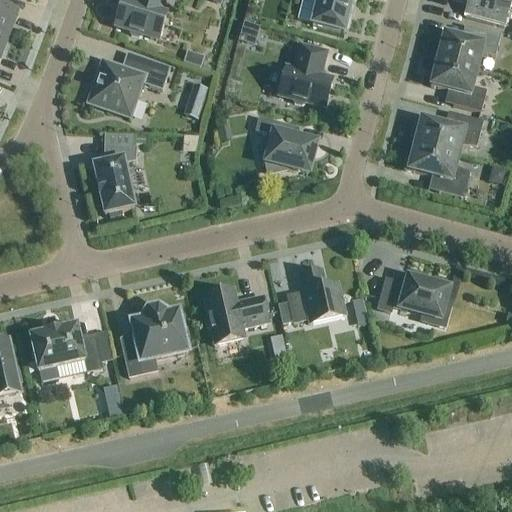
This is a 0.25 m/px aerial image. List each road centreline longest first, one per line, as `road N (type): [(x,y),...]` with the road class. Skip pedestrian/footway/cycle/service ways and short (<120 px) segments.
road 1 (residential): [(76,269),(351,209)]
road 2 (residential): [(351,209),(350,178),(397,0)]
road 3 (residential): [(351,209),(511,251)]
road 4 (residential): [(76,269),(45,130)]
road 5 (residential): [(45,130),(46,88),(78,0)]
